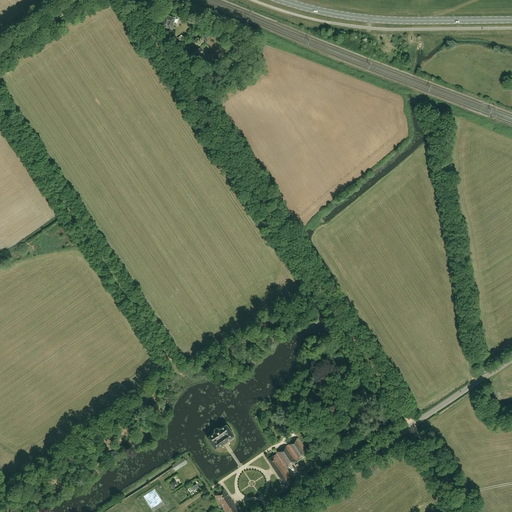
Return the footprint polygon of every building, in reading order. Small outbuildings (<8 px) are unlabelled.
[(178,19),(175,18),(164,14),(160,26),(164,27),(164,28),(166,29),(166,31),(170,32),(171,29),(173,23),(177,24),(178,19)] [(200,47),(190,54),(196,63),(206,57),(200,47)] [(216,427),(214,429),(214,432),(215,432),(207,437),(215,449),(234,436),(226,424),(219,429),(219,428),(216,427)] [(277,473),(286,467),(308,452),(298,437),(276,452),(277,453),(268,459),(277,473)] [(184,459),(183,458),(172,465),(173,467),(172,467),(175,471),(188,463),(185,459),(184,459)] [(286,467),(277,473),(287,487),(293,483),(287,474),(290,472),(286,467)] [(239,511),(224,489),(215,495),(226,511),(239,511)]
